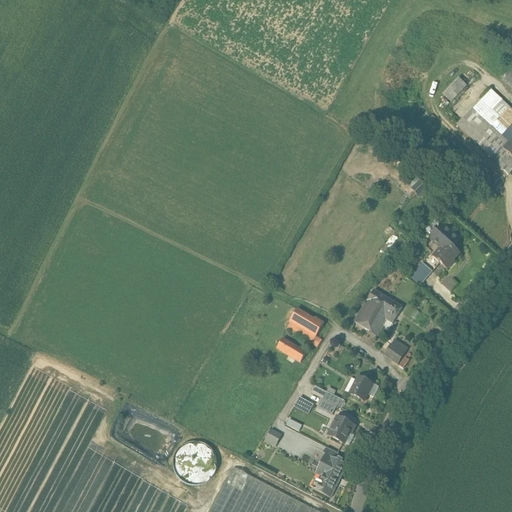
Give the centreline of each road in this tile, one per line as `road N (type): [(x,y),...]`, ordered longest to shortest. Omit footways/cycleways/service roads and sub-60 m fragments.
road 1 (residential): [(511,242),(402,389)]
road 2 (residential): [(402,389),(354,511)]
